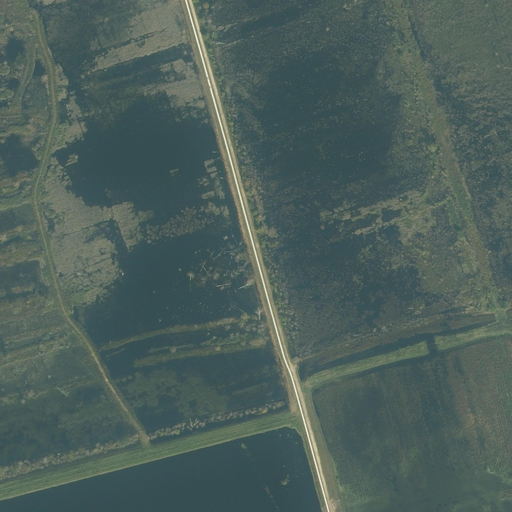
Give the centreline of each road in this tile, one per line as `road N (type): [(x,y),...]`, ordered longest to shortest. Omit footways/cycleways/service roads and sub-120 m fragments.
road 1 (track): [(193,0),(300,395)]
road 2 (track): [(300,395),(331,511)]
